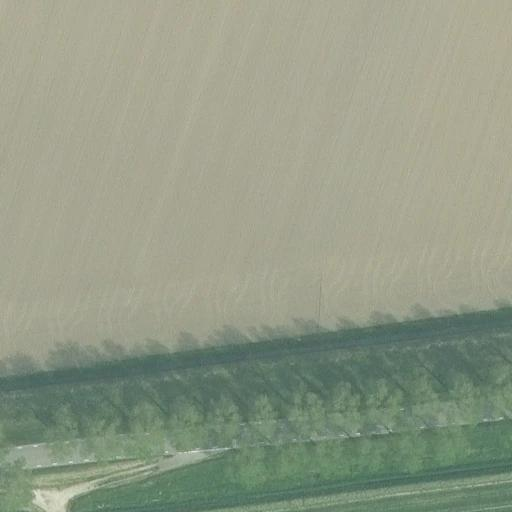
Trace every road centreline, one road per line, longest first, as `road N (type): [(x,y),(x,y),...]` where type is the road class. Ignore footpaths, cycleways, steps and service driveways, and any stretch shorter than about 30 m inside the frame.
road 1 (tertiary): [(0,461),(511,408)]
road 2 (track): [(49,502),(179,460),(218,438)]
